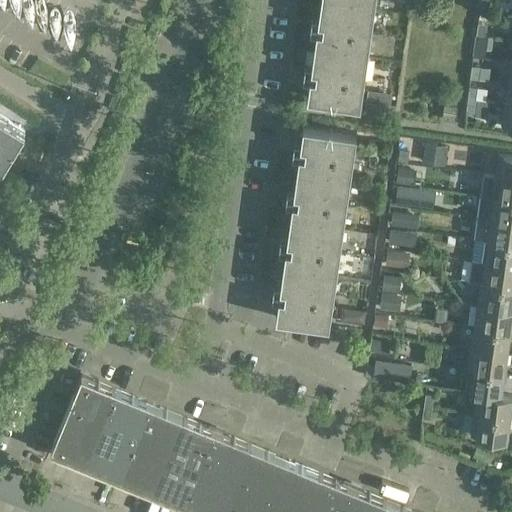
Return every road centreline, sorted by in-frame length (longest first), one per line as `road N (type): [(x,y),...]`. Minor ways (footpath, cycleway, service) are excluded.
road 1 (residential): [(191,380),(214,324),(259,0)]
road 2 (residential): [(71,330),(202,0)]
road 3 (residential): [(504,509),(191,380)]
road 4 (unclassified): [(5,305),(79,121)]
road 5 (residential): [(191,380),(71,330)]
